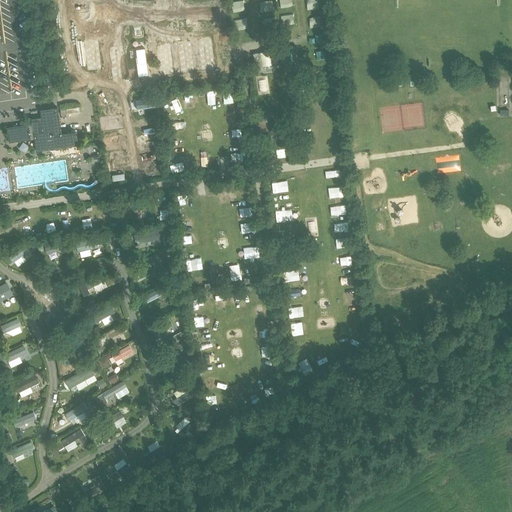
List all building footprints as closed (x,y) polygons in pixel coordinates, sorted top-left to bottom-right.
[(210,85),(211,97),(220,96),(218,84),(210,85)] [(190,89),(186,94),(196,101),(199,96),(190,89)] [(142,104),(143,111),(158,108),(157,101),(142,104)] [(32,123),(7,127),(9,142),(34,139),(36,151),(78,145),(76,132),(62,134),(58,107),(40,110),(41,117),(31,119),(32,123)] [(423,166),(421,161),(405,170),(408,174),(423,166)] [(273,180),(281,183),(285,173),(276,170),(273,180)] [(346,192),(346,182),(334,182),(334,192),(346,192)] [(158,229),(133,235),(135,244),(160,239),(158,229)] [(120,237),(112,239),(114,249),(122,247),(120,237)] [(96,238),(76,243),(78,252),(80,252),(90,249),(98,248),(96,238)] [(63,239),(45,247),(48,254),(67,246),(63,239)] [(24,245),(8,257),(13,263),(14,262),(22,255),(29,251),(24,245)] [(155,253),(134,264),(137,270),(152,262),(158,273),(164,270),(155,253)] [(84,282),(78,284),(84,297),(90,293),(88,289),(94,286),(104,281),(105,281),(102,275),(85,284),(84,282)] [(0,287),(0,302),(13,296),(7,284),(0,287)] [(164,286),(144,296),(148,303),(168,292),(164,286)] [(170,292),(173,297),(178,294),(176,289),(170,292)] [(66,310),(65,300),(49,301),(49,311),(66,310)] [(111,304),(92,315),(96,322),(101,319),(110,314),(115,312),(111,304)] [(169,318),(150,328),(154,335),(173,325),(169,318)] [(18,319),(1,326),(4,333),(10,330),(19,326),(20,326),(18,319)] [(124,326),(105,336),(109,342),(118,337),(128,332),(124,326)] [(79,330),(57,341),(61,349),(70,345),(79,340),(83,338),(79,330)] [(184,338),(181,332),(169,338),(173,344),(184,338)] [(186,340),(163,354),(166,359),(190,345),(186,340)] [(23,345),(5,354),(8,361),(19,356),(27,352),(23,345)] [(129,345),(111,354),(115,361),(132,351),(129,345)] [(122,366),(128,363),(125,357),(119,359),(122,366)] [(90,366),(65,381),(70,388),(85,380),(94,375),(95,374),(90,366)] [(35,374),(13,384),(17,393),(19,392),(30,387),(39,382),(35,374)] [(111,384),(118,380),(115,374),(107,378),(111,384)] [(108,402),(105,398),(115,393),(126,387),(126,386),(123,380),(94,398),(97,402),(99,407),(108,402)] [(180,384),(183,389),(192,385),(190,380),(180,384)] [(178,397),(172,400),(175,406),(194,395),(191,389),(186,392),(178,397)] [(84,403),(65,414),(69,421),(74,418),(84,412),(88,410),(84,403)] [(120,410),(101,422),(104,428),(113,422),(124,416),(120,410)] [(34,411),(13,420),(16,427),(36,418),(34,411)] [(198,431),(190,421),(177,432),(173,436),(177,440),(185,433),(188,431),(193,436),(198,431)] [(95,423),(88,426),(95,441),(101,438),(95,423)] [(65,446),(74,440),(79,437),(82,443),(87,440),(80,429),(55,445),(58,450),(65,446)] [(150,438),(156,445),(166,436),(160,430),(150,438)] [(9,432),(3,435),(6,442),(12,439),(9,432)] [(31,441),(10,451),(13,458),(34,448),(31,441)] [(150,451),(140,457),(144,464),(164,452),(160,445),(159,445),(150,451)] [(123,479),(133,471),(131,469),(131,468),(127,463),(126,463),(117,469),(109,476),(113,481),(120,475),(123,479)] [(95,470),(85,476),(88,481),(98,475),(95,470)] [(83,492),(86,499),(106,489),(99,476),(92,480),(95,486),(83,492)]
